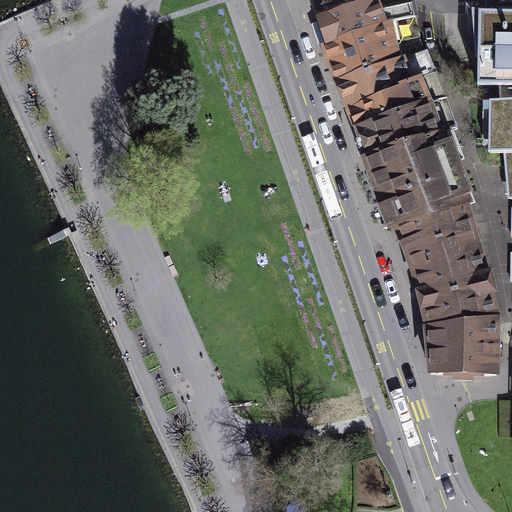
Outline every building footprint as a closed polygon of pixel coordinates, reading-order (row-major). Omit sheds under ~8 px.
[(372,0),(317,20),(327,46),(381,25),(415,19),(412,6),(380,11),(375,0),(372,0)] [(502,87),(511,87),(511,13),(474,12),(477,57),(480,88),(502,87)] [(381,25),(327,46),(340,85),(399,64),(394,40),(419,35),(415,19),(381,25)] [(408,67),(405,61),(399,64),(340,85),(351,111),(382,98),(384,105),(416,92),(413,83),(438,74),(431,57),(408,67)] [(351,111),(358,132),(447,99),(438,74),(413,83),(416,92),(384,105),(382,98),(351,111)] [(507,180),(511,179),(511,87),(502,87),(502,102),(490,102),(489,153),(507,155),(507,180)] [(358,132),(368,158),(439,137),(436,128),(454,119),(447,99),(358,132)] [(368,158),(397,231),(468,208),(474,201),(449,133),(439,137),(368,158)] [(397,231),(427,325),(497,319),(468,208),(397,231)] [(497,319),(427,325),(432,376),(495,374),(497,319)]
